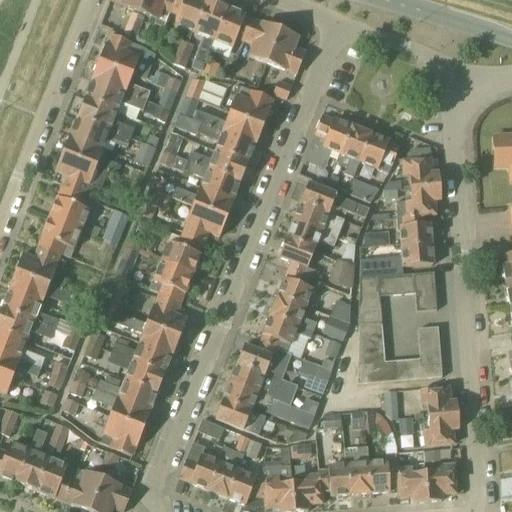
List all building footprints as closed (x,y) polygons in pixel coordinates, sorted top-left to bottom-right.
[(137,14),(143,0),(111,0),(110,3),(137,14)] [(169,14),(174,0),(143,0),(137,14),(156,21),(160,10),(169,14)] [(193,34),(206,2),(199,0),(174,0),(169,14),(178,18),(174,27),(193,34)] [(203,74),(208,62),(215,43),(213,42),(212,42),(224,10),(206,2),(193,34),(205,39),(192,69),(199,72),(203,74)] [(243,44),(252,21),(224,10),(212,42),(213,42),(232,50),(235,41),(243,44)] [(132,15),(128,26),(140,32),(145,20),(139,17),(132,15)] [(265,65),(279,32),(252,21),(243,44),(252,47),(248,58),(265,65)] [(140,32),(128,26),(123,37),(130,40),(136,42),(140,32)] [(279,32),(265,65),(295,77),(304,54),(293,50),(297,39),(279,32)] [(98,64),(131,77),(142,49),(109,36),(98,64)] [(182,43),(177,55),(190,60),(195,48),(188,45),(182,43)] [(190,60),(177,55),(173,65),(179,68),(186,70),(190,60)] [(219,67),(208,62),(203,74),(215,78),(219,67)] [(91,81),(90,83),(145,104),(145,103),(157,108),(157,109),(170,114),(171,113),(158,108),(147,103),(150,95),(127,86),(131,77),(98,64),(91,81)] [(178,95),(182,84),(169,79),(161,76),(157,87),(178,95)] [(84,100),(83,101),(116,114),(116,113),(119,106),(142,115),(146,105),(145,104),(90,83),(84,100)] [(187,97),(186,100),(198,105),(199,102),(207,83),(193,83),(187,97)] [(286,103),(291,88),(278,83),(275,90),(272,89),(269,97),(286,103)] [(228,117),(262,130),(273,102),(250,93),(251,93),(239,89),(236,99),(228,117)] [(158,108),(171,113),(175,101),(163,96),(158,108)] [(179,117),(191,122),(192,121),(198,105),(186,100),(179,117)] [(83,101),(76,119),(132,142),(136,132),(113,123),(116,114),(83,101)] [(164,124),(166,124),(170,114),(157,109),(146,105),(142,115),(164,124)] [(262,130),(228,117),(225,125),(204,116),(196,113),(193,123),(200,126),(255,147),(262,130)] [(191,122),(179,117),(174,129),(187,134),(191,122)] [(340,157),(351,129),(322,117),(304,162),(309,165),(308,167),(316,171),(318,168),(325,171),(332,154),(340,157)] [(76,119),(69,137),(102,150),(105,142),(128,151),(132,142),(76,119)] [(195,137),(196,136),(200,126),(193,123),(191,122),(187,134),(195,137)] [(248,166),(255,147),(200,126),(196,136),(218,144),(214,152),(248,166)] [(351,129),(340,157),(336,166),(346,170),(343,177),(352,181),(359,164),(358,164),(369,136),(351,129)] [(159,138),(149,134),(145,144),(156,148),(159,138)] [(165,154),(164,155),(177,160),(177,159),(184,140),(172,135),(165,154)] [(370,137),(369,136),(358,164),(359,164),(377,172),(387,176),(399,148),(388,144),(370,137)] [(98,159),(102,150),(69,137),(61,155),(94,169),(94,168),(107,173),(117,177),(120,167),(98,159)] [(511,184),(511,137),(493,139),(494,169),(510,168),(510,185),(511,184)] [(148,168),(149,168),(156,151),(143,145),(135,162),(148,168)] [(410,160),(430,160),(429,146),(409,146),(410,160)] [(207,171),(241,185),(241,184),(248,166),(214,152),(214,153),(211,162),(191,155),(188,163),(186,162),(185,163),(207,171)] [(66,178),(62,187),(83,196),(87,186),(99,191),(107,173),(94,168),(94,169),(61,155),(54,173),(66,178)] [(188,164),(185,163),(177,160),(164,155),(161,164),(173,169),(172,171),(183,175),(184,173),(188,164)] [(409,190),(439,188),(437,174),(431,174),(429,160),(402,163),(403,178),(408,177),(409,190)] [(188,164),(184,173),(203,181),(200,189),(234,202),(241,185),(207,171),(188,164)] [(128,182),(141,187),(145,175),(126,167),(121,179),(128,182)] [(154,179),(149,190),(163,196),(167,184),(154,179)] [(331,179),(327,188),(332,190),(334,191),(334,190),(338,181),(331,179)] [(370,206),(379,191),(352,181),(346,196),(370,206)] [(141,187),(128,182),(118,206),(131,212),(141,187)] [(299,204),(327,216),(330,207),(365,221),(368,211),(334,198),(306,187),(300,204),(299,204)] [(422,217),(422,218),(434,217),(433,203),(440,202),(439,188),(409,190),(410,199),(405,199),(405,203),(395,204),(397,219),(422,217)] [(234,202),(200,189),(197,198),(177,190),(174,200),(193,207),(227,220),(234,202)] [(163,196),(149,190),(139,217),(152,222),(163,196)] [(49,219),(81,231),(92,204),(91,203),(82,200),(60,191),(49,219)] [(398,202),(398,192),(383,193),(383,202),(398,202)] [(345,223),(327,216),(299,204),(292,223),(335,240),(337,240),(338,241),(345,223)] [(219,239),(227,220),(193,207),(182,234),(205,243),(208,235),(219,239)] [(115,213),(104,241),(118,246),(129,219),(115,213)] [(423,227),(422,218),(422,217),(397,219),(397,220),(396,220),(397,233),(398,233),(400,248),(430,246),(428,226),(423,227)] [(73,250),(81,231),(49,219),(38,247),(60,256),(69,260),(73,250)] [(338,241),(337,240),(335,240),(292,223),(285,241),(313,252),(316,243),(332,249),(333,250),(333,249),(343,253),(351,256),(355,248),(347,245),(347,244),(338,241)] [(161,263),(192,276),(203,248),(172,235),(161,263)] [(365,238),(366,250),(387,249),(386,236),(365,238)] [(130,239),(127,250),(139,255),(143,244),(130,239)] [(345,244),(355,247),(356,245),(357,243),(347,239),(346,241),(345,244)] [(118,246),(104,241),(93,268),(106,274),(118,246)] [(290,264),(287,272),(302,278),(315,284),(317,284),(320,276),(306,270),(313,252),(285,241),(278,260),(290,264)] [(360,281),(389,278),(401,277),(402,277),(401,268),(432,266),(430,246),(400,248),(401,260),(361,263),(360,281)] [(139,255),(127,250),(126,250),(122,261),(135,266),(139,255)] [(48,288),(48,287),(59,260),(37,251),(34,260),(23,256),(15,275),(48,288)] [(339,264),(353,269),(353,257),(351,256),(343,253),(339,264)] [(511,255),(500,258),(504,283),(511,281),(511,255)] [(192,276),(161,263),(150,291),(181,304),(185,295),(192,276)] [(329,282),(339,286),(351,290),(353,269),(339,264),(336,263),(329,282)] [(317,284),(315,284),(302,278),(287,272),(276,300),(304,311),(311,292),(317,294),(320,285),(317,284)] [(15,275),(8,292),(41,305),(44,298),(66,307),(70,296),(48,288),(15,275)] [(414,289),(434,288),(433,275),(413,276),(414,289)] [(415,296),(414,289),(413,276),(403,277),(402,277),(401,277),(403,297),(415,296)] [(390,298),(403,297),(401,277),(389,278),(390,298)] [(379,299),(390,298),(389,278),(360,281),(360,300),(379,299)] [(113,283),(103,309),(114,313),(125,287),(113,283)] [(415,301),(435,300),(434,288),(414,289),(415,296),(415,301)] [(82,301),(81,301),(94,306),(98,295),(96,295),(86,290),(82,301)] [(8,292),(1,310),(56,331),(56,332),(60,323),(37,314),(41,305),(8,292)] [(146,326),(179,339),(186,321),(176,317),(180,308),(157,299),(146,326)] [(380,312),(379,299),(360,300),(359,314),(380,312)] [(269,317),(269,318),(312,335),(312,336),(313,334),(316,326),(301,320),(304,311),(276,300),(269,317)] [(435,300),(415,301),(416,314),(436,313),(435,300)] [(94,306),(81,301),(77,313),(89,318),(94,306)] [(114,314),(115,315),(121,317),(126,306),(118,303),(114,313),(114,314)] [(344,324),(350,309),(339,304),(332,320),(344,324)] [(99,320),(111,325),(115,315),(114,314),(114,313),(103,309),(103,310),(99,320)] [(52,341),(56,331),(1,310),(0,313),(0,332),(26,342),(30,333),(39,336),(49,340),(52,341)] [(359,327),(381,325),(380,312),(359,314),(359,327)] [(139,344),(172,357),(179,340),(179,339),(146,326),(124,317),(124,318),(121,317),(115,315),(111,325),(134,334),(130,342),(139,345),(139,344)] [(309,342),(312,335),(269,318),(259,345),(286,356),(287,356),(287,355),(295,336),(309,342)] [(344,324),(332,320),(330,319),(323,337),(340,344),(348,326),(344,324)] [(358,341),(382,339),(381,325),(359,327),(358,341)] [(71,326),(67,336),(79,341),(83,330),(71,326)] [(418,345),(439,343),(438,330),(417,332),(418,345)] [(0,332),(0,353),(41,370),(45,360),(23,351),(26,342),(0,332)] [(94,334),(89,346),(100,350),(105,338),(94,334)] [(79,341),(67,336),(67,337),(63,348),(75,352),(79,341)] [(358,354),(384,352),(382,339),(358,341),(358,354)] [(419,357),(440,356),(439,343),(418,345),(419,357)] [(116,346),(112,354),(165,376),(165,375),(172,358),(172,357),(139,344),(139,345),(135,354),(127,351),(128,350),(116,346)] [(243,347),(236,366),(283,384),(293,358),(287,356),(286,356),(259,345),(256,353),(243,347)] [(100,350),(89,346),(85,355),(96,360),(100,350)] [(385,365),(384,352),(358,354),(358,367),(376,366),(385,365)] [(0,374),(12,379),(12,378),(16,369),(38,378),(41,370),(0,353),(0,374)] [(128,372),(125,381),(158,394),(165,376),(112,354),(108,364),(128,372)] [(421,369),(441,368),(440,356),(419,357),(419,362),(420,362),(421,369)] [(422,382),(421,369),(420,362),(419,362),(408,363),(410,383),(422,382)] [(57,363),(53,374),(65,379),(65,378),(69,368),(57,363)] [(330,373),(321,370),(304,363),(299,375),(308,379),(304,389),(322,396),(323,396),(332,374),(330,373)] [(397,384),(410,383),(408,363),(396,364),(397,384)] [(378,385),(397,384),(396,364),(385,365),(376,366),(378,385)] [(236,366),(228,385),(291,409),(298,391),(282,385),(283,384),(236,366)] [(357,387),(378,385),(376,366),(358,367),(357,387)] [(421,369),(422,382),(442,380),(441,368),(421,369)] [(74,383),(74,384),(85,388),(86,388),(90,377),(78,373),(74,383)] [(0,394),(5,397),(12,379),(0,374),(0,394)] [(65,379),(53,374),(49,385),(61,389),(65,379)] [(97,391),(97,392),(150,413),(150,412),(158,394),(125,381),(121,390),(119,390),(121,384),(108,379),(106,385),(101,383),(97,391)] [(85,388),(74,384),(70,394),(82,398),(85,388)] [(221,402),(221,403),(250,414),(250,413),(253,405),(270,412),(268,415),(311,432),(316,419),(290,409),(291,409),(228,385),(221,402)] [(427,419),(456,417),(455,404),(449,404),(448,390),(420,392),(421,407),(426,407),(427,419)] [(113,410),(110,418),(143,431),(150,413),(97,392),(93,402),(113,410)] [(54,409),(58,398),(44,393),(40,404),(54,409)] [(397,409),(396,397),(384,398),(385,410),(397,409)] [(75,418),(79,406),(66,401),(62,413),(75,418)] [(305,401),(300,413),(313,418),(318,407),(305,401)] [(250,414),(221,403),(214,421),(243,433),(259,439),(267,419),(250,413),(250,414)] [(7,413),(2,424),(14,429),(19,418),(13,415),(7,413)] [(363,414),(351,415),(351,416),(352,431),(365,430),(363,414)] [(324,432),(341,430),(340,417),(323,419),(324,432)] [(456,417),(427,419),(428,432),(423,433),(424,448),(453,446),(451,432),(458,432),(456,417)] [(132,459),(143,431),(110,418),(103,436),(103,437),(100,445),(110,449),(109,450),(132,459)] [(197,435),(219,443),(223,432),(202,423),(197,435)] [(400,424),(401,436),(414,435),(413,423),(400,424)] [(14,429),(2,424),(0,429),(0,435),(4,437),(10,439),(14,429)] [(57,427),(53,438),(66,443),(70,432),(63,429),(57,427)] [(297,432),(292,444),(307,441),(309,436),(297,432)] [(34,493),(47,462),(37,458),(45,437),(36,433),(27,454),(28,454),(15,485),(34,493)] [(66,443),(53,438),(49,450),(55,452),(61,455),(66,443)] [(240,438),(237,445),(245,448),(248,441),(242,439),(240,438)] [(248,441),(242,456),(243,456),(256,461),(262,447),(249,442),(248,441)] [(218,465),(217,465),(200,458),(203,450),(191,445),(178,481),(189,486),(207,493),(218,465)] [(28,454),(27,454),(9,446),(6,455),(0,452),(0,479),(15,485),(28,454)] [(301,449),(289,450),(290,460),(301,459),(301,449)] [(218,465),(207,493),(225,500),(236,472),(237,472),(243,458),(242,457),(234,454),(224,450),(218,465)] [(265,498),(266,510),(279,509),(279,511),(293,511),(292,485),(290,460),(289,450),(281,451),(282,469),(263,470),(263,478),(264,482),(263,482),(265,498)] [(341,452),(342,468),(345,468),(347,498),(369,496),(366,466),(366,450),(356,451),(341,452)] [(439,453),(424,454),(424,455),(425,464),(440,463),(439,454),(439,453)] [(108,454),(103,465),(114,470),(119,459),(114,456),(108,454)] [(62,504),(71,481),(62,478),(66,469),(47,462),(34,493),(62,504)] [(396,472),(397,472),(396,468),(387,468),(387,464),(367,466),(366,466),(369,496),(389,495),(389,490),(397,489),(396,472)] [(114,470),(103,465),(98,476),(104,479),(110,481),(114,470)] [(331,499),(347,498),(345,468),(328,469),(328,473),(318,474),(319,478),(320,495),(330,494),(331,499)] [(425,475),(427,505),(440,504),(440,497),(454,496),(452,468),(439,469),(439,474),(425,475)] [(427,505),(425,475),(411,476),(411,471),(397,472),(396,472),(397,489),(398,500),(413,499),(413,506),(427,505)] [(255,479),(237,472),(236,472),(225,500),(244,507),(247,500),(265,498),(263,482),(264,482),(263,478),(255,478),(255,479)] [(81,511),(90,511),(103,481),(85,474),(80,485),(71,481),(62,504),(81,511)] [(321,506),(320,495),(319,478),(303,479),(304,484),(292,485),(293,511),(307,511),(307,507),(321,506)] [(103,481),(90,511),(110,511),(111,511),(113,511),(123,511),(132,493),(103,481)]
